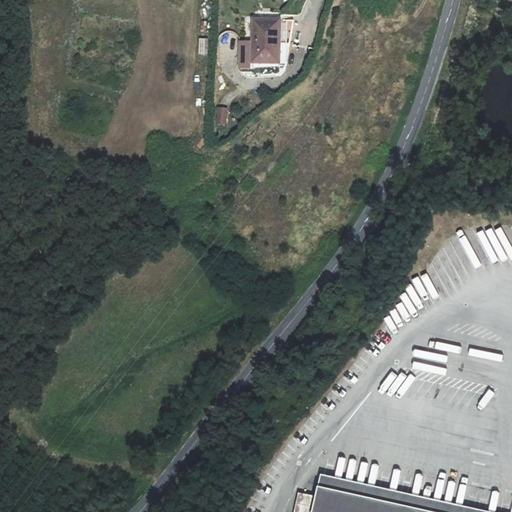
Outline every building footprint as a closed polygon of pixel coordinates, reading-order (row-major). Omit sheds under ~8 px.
[(294,21),(253,20),(252,63),(279,64),(279,67),(286,67),(294,21)] [(198,39),(198,55),(207,55),(207,39),(198,39)] [(215,108),(215,125),(226,126),(226,108),(215,108)] [(431,511),(489,511),(319,475),(318,487),(431,511)] [(431,511),(318,487),(312,511),(431,511)] [(298,493),(297,503),(306,504),(308,495),(298,493)]
